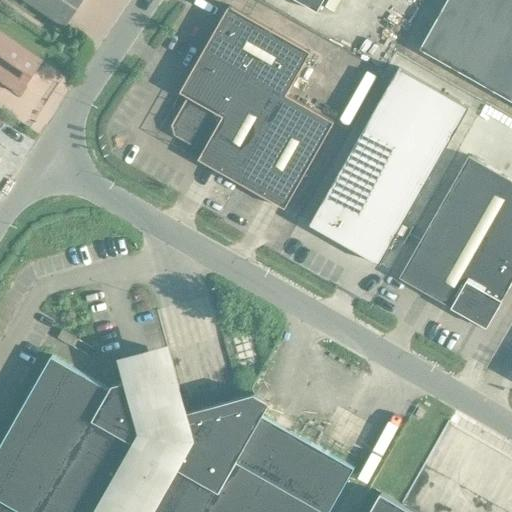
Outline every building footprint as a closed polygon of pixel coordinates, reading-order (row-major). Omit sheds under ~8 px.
[(80,0),(22,0),(62,27),(80,0)] [(175,0),(174,2),(197,9),(199,0),(175,0)] [(296,0),(316,11),(322,0),(296,0)] [(370,60),(395,17),(365,0),(359,0),(336,42),(370,60)] [(511,0),(446,0),(419,49),(511,101),(511,0)] [(310,51),(228,5),(179,92),(187,96),(171,125),(173,135),(202,151),(197,159),(284,208),(333,121),(286,94),(310,51)] [(40,60),(0,32),(0,81),(18,93),(40,60)] [(468,107),(398,67),(309,224),(379,264),(468,107)] [(511,280),(511,180),(468,155),(399,277),(450,307),(486,328),(501,300),(511,280)] [(232,338),(241,371),(262,365),(253,333),(232,338)] [(0,511),(328,511),(354,467),(262,415),(269,402),(253,393),(180,413),(165,357),(129,367),(132,379),(111,385),(109,389),(51,355),(0,444),(0,511)] [(368,511),(414,511),(380,492),(368,511)]
